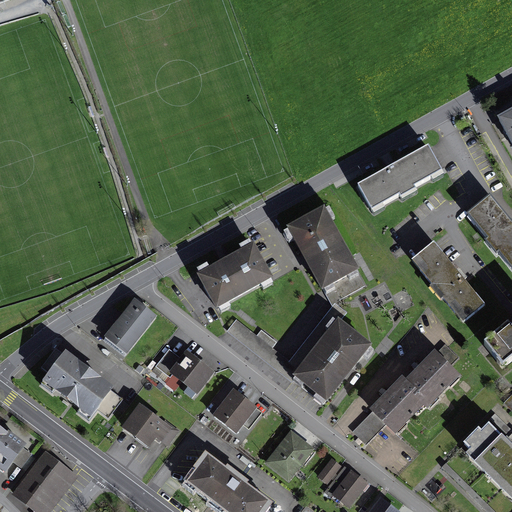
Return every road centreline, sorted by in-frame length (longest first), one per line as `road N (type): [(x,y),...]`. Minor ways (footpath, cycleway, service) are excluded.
road 1 (residential): [(137,281),(511,73)]
road 2 (unclassified): [(137,281),(421,511)]
road 3 (residential): [(0,374),(56,326),(137,281)]
road 4 (secondary): [(0,390),(107,471)]
